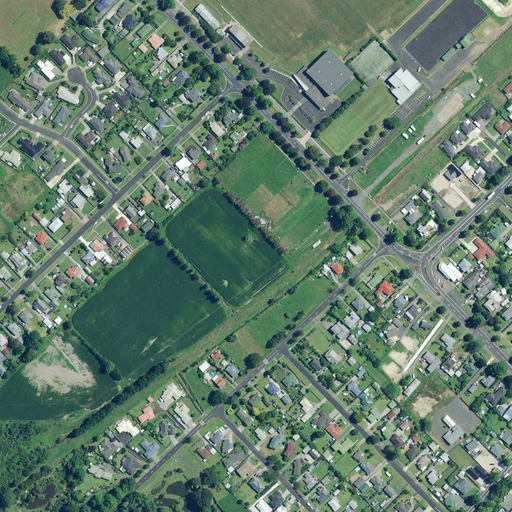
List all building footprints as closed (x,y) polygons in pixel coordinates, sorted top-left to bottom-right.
[(115,0),(102,0),(95,7),(100,12),(108,5),(109,6),(115,0)] [(511,10),(511,2),(507,8),(507,7),(505,9),(504,10),(501,10),(494,2),(495,1),(493,0),(482,0),(489,7),(490,6),(498,15),(499,15),(500,15),(501,16),(502,16),(503,16),(504,16),(505,16),(506,16),(507,15),(508,15),(508,14),(509,14),(511,10)] [(124,14),(130,8),(128,6),(129,6),(125,2),(122,5),(123,6),(118,11),(119,11),(117,14),(121,18),(124,15),(124,14)] [(221,25),(201,5),(196,10),(216,30),(221,25)] [(80,15),(76,11),(71,17),(75,21),(80,15)] [(134,16),(130,12),(126,16),(127,18),(123,22),(125,24),(124,25),(128,30),(139,20),(135,16),(134,16)] [(120,19),(115,14),(111,18),(116,22),(120,19)] [(152,28),(148,23),(137,33),(142,38),(152,28)] [(249,43),(232,25),(227,29),(245,47),(249,43)] [(91,32),(87,28),(82,34),(88,40),(97,44),(100,37),(91,32)] [(128,32),(125,28),(118,35),(122,39),(128,32)] [(224,34),(219,28),(216,31),(221,37),(224,34)] [(77,41),(80,39),(75,35),(70,39),(66,34),(61,39),(71,50),(76,46),(76,45),(79,42),(77,41)] [(155,37),(153,35),(148,40),(152,44),(151,45),(155,49),(164,41),(161,38),(159,39),(156,36),(155,37)] [(467,44),(461,38),(455,43),(461,50),(467,44)] [(140,44),(136,39),(131,43),(135,48),(140,44)] [(148,50),(142,43),(138,47),(144,54),(148,50)] [(109,53),(103,47),(97,53),(102,59),(109,53)] [(168,54),(162,47),(157,51),(154,54),(157,58),(158,57),(161,60),(168,54)] [(98,60),(87,48),(84,51),(85,52),(80,57),(85,62),(88,58),(94,64),(98,60)] [(455,52),(452,48),(441,58),(445,61),(455,52)] [(56,52),(54,49),(49,54),(61,66),(66,62),(63,58),(66,54),(62,50),(60,53),(58,50),(56,52)] [(356,79),(329,49),(308,69),(305,65),(294,74),(308,89),(305,91),(323,110),(356,79)] [(175,68),(178,66),(182,62),(181,61),(182,59),(179,56),(176,58),(174,55),(171,58),(170,58),(167,60),(175,68)] [(118,63),(117,64),(114,61),(113,62),(110,59),(107,61),(105,58),(100,63),(102,66),(104,64),(115,75),(119,71),(119,70),(122,67),(118,63)] [(54,67),(47,60),(44,64),(40,60),(37,64),(42,69),(41,70),(51,80),(55,76),(51,71),(54,67)] [(158,66),(155,64),(149,70),(152,72),(158,66)] [(396,103),(417,83),(403,69),(401,71),(396,66),(383,79),(389,86),(386,89),(394,97),(392,99),(396,103)] [(106,86),(112,81),(108,76),(107,77),(103,72),(102,73),(97,68),(93,72),(95,75),(94,76),(97,79),(96,80),(99,84),(100,85),(103,83),(106,86)] [(190,77),(183,70),(177,75),(172,81),(179,88),(190,77)] [(40,81),(42,77),(32,72),(29,77),(26,76),(24,80),(26,81),(26,83),(41,91),(44,86),(37,82),(38,81),(38,80),(40,81)] [(136,81),(132,77),(128,82),(131,85),(126,90),(131,94),(132,93),(136,97),(137,96),(140,98),(144,94),(139,88),(140,87),(135,82),(136,81)] [(511,91),(511,81),(503,90),(508,94),(510,92),(511,93),(511,91)] [(202,95),(194,87),(189,92),(188,90),(183,94),(182,94),(178,98),(183,102),(187,98),(188,100),(190,98),(194,103),(202,95)] [(21,94),(12,88),(10,91),(11,92),(9,94),(9,95),(7,97),(13,102),(12,103),(14,105),(15,104),(20,107),(27,112),(31,106),(25,101),(25,100),(19,96),(21,94)] [(58,97),(75,104),(76,104),(78,104),(79,100),(78,99),(78,98),(74,97),(74,96),(70,94),(70,92),(59,88),(57,93),(59,94),(58,97)] [(124,109),(128,105),(126,102),(129,99),(124,94),(122,97),(117,92),(113,96),(121,105),(124,109)] [(49,105),(45,101),(34,114),(39,118),(43,113),(47,117),(52,111),(47,108),(49,105)] [(111,118),(120,107),(116,104),(115,105),(112,102),(108,107),(106,105),(102,110),(111,118)] [(490,115),(491,114),(490,113),(492,111),(491,109),(493,107),(487,102),(471,117),(477,123),(483,117),(484,119),(486,118),(487,119),(491,116),(490,115)] [(71,111),(63,106),(53,122),(58,125),(61,121),(62,123),(66,117),(67,117),(71,111)] [(176,113),(170,106),(165,111),(171,118),(176,113)] [(234,121),(233,122),(235,124),(236,123),(236,124),(240,120),(237,116),(235,117),(230,111),(223,118),(225,120),(224,122),(227,125),(232,120),(234,121)] [(168,121),(162,114),(159,117),(160,118),(154,124),(160,130),(164,126),(163,126),(168,121)] [(100,121),(95,117),(89,122),(100,133),(103,130),(102,129),(104,127),(103,125),(106,122),(103,118),(100,121)] [(511,127),(506,122),(502,125),(499,121),(494,126),(502,135),(511,127)] [(220,128),(214,122),(209,126),(219,137),(225,132),(222,130),(223,129),(222,127),(220,128)] [(473,131),(476,128),(470,122),(468,124),(465,122),(460,126),(461,128),(461,129),(467,135),(472,130),(473,131)] [(157,132),(149,123),(142,129),(152,140),(156,136),(155,135),(157,132)] [(147,135),(136,124),(133,126),(144,138),(147,135)] [(129,136),(123,130),(119,134),(124,140),(129,136)] [(245,135),(242,131),(237,135),(234,132),(229,136),(234,142),(236,140),(238,141),(245,135)] [(90,142),(95,137),(90,132),(88,134),(87,133),(85,135),(84,136),(81,133),(76,137),(87,149),(92,144),(90,142)] [(458,134),(455,132),(450,136),(451,137),(450,138),(453,142),(454,142),(457,145),(460,142),(461,143),(465,138),(460,132),(458,134)] [(219,155),(216,152),(213,155),(208,150),(217,142),(210,134),(207,137),(209,140),(204,145),(206,147),(205,148),(207,149),(205,151),(214,160),(219,155)] [(143,142),(138,137),(135,140),(133,139),(130,141),(137,149),(140,145),(143,142)] [(26,152),(33,157),(36,153),(37,153),(39,151),(39,152),(44,146),(39,142),(35,147),(29,143),(30,141),(26,138),(24,140),(21,138),(18,142),(21,144),(19,147),(26,152)] [(453,146),(446,140),(443,143),(445,146),(443,148),(448,154),(447,155),(451,158),(455,154),(453,151),(453,150),(451,148),(453,146)] [(121,149),(120,150),(121,155),(122,155),(125,162),(131,160),(126,147),(123,148),(123,147),(120,148),(121,149)] [(194,152),(191,149),(187,153),(193,159),(201,152),(197,149),(194,152)] [(20,154),(13,150),(10,155),(5,152),(2,157),(8,161),(8,160),(14,164),(13,165),(18,167),(21,162),(17,159),(20,154)] [(55,157),(49,150),(43,156),(51,165),(55,161),(52,159),(55,157)] [(192,164),(185,156),(175,164),(181,171),(182,169),(185,173),(189,169),(188,167),(192,164)] [(112,157),(105,157),(105,165),(107,165),(107,167),(108,167),(109,173),(121,172),(121,167),(119,167),(119,162),(115,163),(112,163),(112,157)] [(65,168),(66,169),(68,167),(70,164),(63,158),(51,170),(52,170),(45,178),(49,182),(57,174),(59,176),(64,171),(63,170),(65,168)] [(207,164),(202,160),(197,165),(201,170),(207,164)] [(470,164),(467,161),(460,168),(465,173),(471,167),(469,165),(470,164)] [(476,172),(473,175),(474,176),(472,178),(478,184),(482,181),(480,179),(482,177),(483,178),(486,175),(484,174),(486,172),(480,166),(475,172),(476,172)] [(174,174),(168,168),(163,173),(164,174),(161,177),(166,182),(174,174)] [(181,177),(187,182),(187,181),(190,184),(192,182),(187,177),(189,175),(186,172),(181,177)] [(186,183),(181,178),(178,181),(182,186),(186,183)] [(453,182),(449,178),(443,184),(456,197),(464,189),(456,180),(453,182)] [(71,188),(63,181),(58,186),(60,187),(57,191),(61,195),(64,191),(66,193),(71,188)] [(153,194),(156,198),(166,189),(167,191),(170,188),(166,185),(164,187),(158,181),(155,185),(156,186),(153,189),(155,192),(153,194)] [(86,189),(82,185),(79,188),(89,198),(91,196),(92,197),(93,196),(92,194),(94,193),(89,187),(86,189)] [(432,197),(424,190),(419,194),(428,203),(431,200),(430,199),(432,197)] [(153,199),(146,192),(142,195),(143,197),(140,200),(145,206),(153,199)] [(86,200),(79,193),(70,203),(75,208),(77,205),(79,207),(86,200)] [(181,202),(178,198),(170,205),(174,209),(181,202)] [(419,208),(411,200),(404,207),(405,208),(401,211),(404,215),(406,214),(407,216),(405,218),(411,225),(421,216),(418,211),(416,213),(415,211),(419,208)] [(447,216),(437,201),(429,206),(432,209),(433,208),(441,220),(447,216)] [(137,214),(129,206),(124,211),(132,218),(137,214)] [(73,215),(67,208),(62,213),(64,215),(61,218),(65,223),(73,215)] [(63,224),(56,216),(51,221),(53,222),(48,227),(54,233),(63,224)] [(126,229),(129,226),(127,223),(128,222),(123,216),(113,225),(119,231),(123,227),(126,229)] [(39,223),(32,217),(30,219),(37,226),(39,223)] [(49,223),(44,218),(40,222),(44,227),(49,223)] [(426,232),(435,224),(431,219),(429,222),(428,221),(427,222),(428,223),(423,227),(422,226),(417,230),(420,233),(419,233),(422,236),(424,235),(424,236),(425,236),(426,236),(427,236),(427,235),(428,235),(428,234),(427,233),(427,232),(426,232)] [(154,225),(149,220),(141,228),(146,233),(154,225)] [(494,240),(495,239),(507,229),(503,225),(502,226),(500,224),(498,226),(497,225),(494,229),(493,228),(486,234),(489,238),(490,237),(494,240)] [(27,229),(25,232),(33,239),(35,237),(27,229)] [(118,237),(113,231),(108,236),(106,235),(103,238),(110,245),(118,237)] [(41,233),(40,232),(37,235),(38,236),(35,239),(41,245),(45,242),(44,240),(48,237),(43,232),(41,233)] [(100,243),(96,239),(94,241),(90,245),(96,252),(98,250),(100,252),(105,248),(103,246),(107,243),(104,240),(100,243)] [(26,243),(28,245),(24,249),(20,245),(18,248),(25,256),(29,253),(30,254),(33,252),(34,253),(37,249),(29,241),(26,243)] [(479,260),(486,254),(488,256),(487,258),(489,259),(495,254),(483,242),(478,247),(480,248),(473,254),(479,260)] [(133,249),(128,245),(119,253),(124,258),(133,249)] [(355,247),(353,245),(352,246),(351,245),(350,246),(351,247),(350,248),(357,256),(362,251),(357,245),(355,247)] [(9,257),(4,251),(0,254),(5,260),(9,257)] [(86,255),(84,253),(80,256),(82,258),(82,259),(87,264),(89,263),(92,266),(97,262),(91,256),(92,255),(89,252),(86,255)] [(475,257),(470,252),(466,256),(471,261),(475,257)] [(18,258),(14,254),(9,258),(17,266),(16,267),(18,270),(25,263),(20,257),(18,258)] [(112,261),(106,255),(101,260),(106,266),(112,261)] [(462,261),(458,265),(461,269),(460,269),(463,272),(465,271),(468,273),(471,271),(470,270),(473,267),(465,258),(461,261),(462,261)] [(444,264),(441,261),(437,265),(438,268),(450,282),(458,275),(446,262),(444,264)] [(343,269),(338,263),(335,265),(333,263),(330,266),(338,275),(343,269)] [(323,266),(324,267),(323,269),(321,268),(320,269),(326,276),(327,274),(326,273),(330,269),(324,264),(323,266)] [(0,269),(0,277),(1,279),(3,277),(6,280),(12,275),(4,266),(0,269)] [(75,279),(78,276),(74,272),(77,270),(73,266),(71,269),(70,267),(65,272),(71,279),(73,277),(75,279)] [(383,278),(377,272),(374,276),(374,277),(366,285),(371,290),(383,278)] [(473,287),(478,283),(476,280),(479,277),(475,272),(463,282),(469,289),(472,286),(473,287)] [(66,279),(62,274),(55,280),(56,281),(55,282),(58,285),(56,287),(62,294),(65,292),(60,287),(65,282),(67,284),(70,281),(67,278),(66,279)] [(95,281),(89,275),(85,279),(91,285),(95,281)] [(395,289),(385,279),(378,286),(380,288),(375,293),(377,296),(383,291),(388,296),(395,289)] [(495,286),(490,281),(485,286),(484,285),(481,289),(479,287),(477,289),(479,291),(475,295),(481,300),(495,286)] [(44,292),(52,300),(56,296),(57,298),(60,295),(52,287),(49,290),(47,289),(44,292)] [(502,298),(494,290),(493,291),(492,290),(486,296),(489,300),(483,305),(491,312),(494,309),(490,305),(492,303),(494,305),(502,298)] [(399,309),(407,302),(401,295),(393,302),(399,309)] [(366,304),(358,297),(351,304),(358,311),(366,304)] [(50,310),(38,298),(35,301),(36,302),(34,304),(35,305),(33,307),(37,310),(39,308),(43,313),(44,312),(46,314),(50,310)] [(54,300),(49,305),(53,308),(54,307),(55,308),(59,305),(54,300)] [(378,311),(372,305),(368,309),(374,315),(378,311)] [(418,310),(413,305),(405,314),(412,321),(420,312),(418,310)] [(511,305),(501,315),(507,321),(511,317),(511,318),(511,305)] [(26,324),(32,318),(28,314),(30,312),(26,309),(18,316),(26,324)] [(355,327),(353,325),(356,322),(359,319),(352,311),(349,314),(351,316),(349,318),(347,316),(344,319),(345,321),(344,322),(351,330),(355,327)] [(52,323),(47,318),(43,321),(48,327),(49,326),(52,323)] [(403,324),(397,318),(393,322),(399,328),(403,324)] [(341,340),(350,331),(339,321),(336,325),(335,324),(330,329),(336,335),(338,332),(340,334),(337,336),(341,340)] [(425,328),(425,329),(427,330),(427,329),(431,330),(433,324),(422,321),(421,327),(425,328)] [(21,330),(14,323),(12,324),(11,323),(7,327),(16,336),(21,330)] [(372,329),(366,323),(362,327),(368,332),(372,329)] [(397,328),(385,334),(388,340),(400,334),(397,328)] [(456,342),(445,333),(441,339),(445,343),(445,344),(448,346),(445,349),(448,351),(456,342)] [(0,334),(0,345),(2,347),(5,344),(6,345),(9,343),(0,334)] [(358,339),(353,334),(348,338),(353,343),(358,339)] [(418,342),(410,335),(404,342),(405,343),(402,347),(407,351),(406,352),(408,354),(418,342)] [(25,342),(20,337),(16,341),(21,346),(25,342)] [(344,338),(339,342),(347,350),(352,346),(344,338)] [(11,350),(8,347),(2,352),(5,355),(11,350)] [(331,348),(324,356),(333,365),(335,363),(336,364),(342,359),(331,348)] [(215,361),(221,356),(220,354),(221,353),(219,351),(214,355),(213,354),(210,356),(215,361)] [(431,373),(441,362),(436,358),(428,351),(422,357),(430,364),(426,369),(431,373)] [(356,362),(352,357),(347,361),(352,366),(356,362)] [(454,367),(457,364),(455,363),(455,362),(453,360),(453,361),(449,357),(440,367),(447,373),(451,369),(454,366),(454,367)] [(310,364),(317,371),(319,369),(320,370),(323,368),(324,366),(316,358),(310,364)] [(210,366),(205,361),(198,368),(203,372),(210,366)] [(474,365),(471,362),(469,364),(468,363),(464,367),(468,371),(468,372),(472,376),(479,369),(474,365)] [(239,372),(232,365),(230,367),(229,366),(226,369),(233,378),(236,375),(239,372)] [(366,372),(363,368),(357,374),(360,377),(366,372)] [(211,378),(205,371),(201,375),(206,381),(207,380),(209,381),(211,378)] [(292,376),(290,374),(282,381),(288,388),(291,385),(293,386),(297,382),(294,379),(295,378),(293,375),(292,376)] [(400,379),(394,374),(391,378),(396,383),(400,379)] [(226,383),(219,375),(213,381),(220,388),(226,383)] [(495,380),(490,375),(485,379),(484,378),(481,382),(488,388),(495,380)] [(494,388),(500,381),(497,378),(491,386),(494,388)] [(420,383),(416,379),(404,392),(401,390),(396,395),(399,398),(400,397),(405,402),(409,397),(408,397),(420,383)] [(352,382),(348,386),(347,390),(351,390),(357,396),(361,392),(355,385),(355,384),(355,383),(355,382),(354,382),(354,381),(353,381),(352,382)] [(381,386),(376,381),(372,385),(377,390),(381,386)] [(269,385),(265,389),(271,394),(272,393),(274,395),(279,389),(272,382),(269,385)] [(159,399),(162,403),(163,401),(164,402),(165,401),(165,402),(167,400),(168,401),(173,396),(176,400),(181,395),(183,397),(186,395),(181,391),(180,392),(178,389),(177,388),(172,383),(166,389),(166,390),(163,393),(164,394),(159,399)] [(477,388),(473,384),(468,390),(472,393),(477,388)] [(486,397),(483,400),(487,403),(490,401),(494,405),(508,392),(502,386),(494,394),(490,391),(485,396),(486,397)] [(373,403),(371,401),(373,399),(374,397),(371,394),(367,397),(363,393),(359,396),(363,400),(361,402),(364,405),(361,408),(364,412),(373,403)] [(262,400),(256,394),(248,401),(254,407),(262,400)] [(291,401),(286,395),(281,399),(287,405),(291,401)] [(313,406),(305,398),(300,403),(304,407),(302,408),(306,413),(313,406)] [(272,404),(268,399),(264,402),(269,407),(272,404)] [(397,405),(393,401),(388,405),(392,409),(397,405)] [(190,411),(182,402),(179,404),(177,403),(176,404),(178,406),(174,410),(182,419),(181,419),(186,424),(191,419),(186,414),(190,411)] [(511,417),(511,404),(502,417),(509,422),(511,417)] [(153,412),(149,406),(143,410),(145,413),(138,418),(141,423),(148,419),(149,420),(155,417),(152,412),(153,412)] [(506,410),(501,406),(496,411),(501,415),(506,410)] [(399,411),(396,407),(387,416),(390,420),(399,411)] [(379,421),(382,417),(373,408),(370,411),(371,413),(367,418),(372,423),(377,418),(379,421)] [(248,427),(254,421),(251,417),(250,418),(241,409),(236,414),(248,427)] [(329,416),(330,416),(328,413),(327,414),(323,410),(319,414),(321,416),(320,417),(318,416),(311,422),(312,423),(310,425),(312,427),(316,424),(320,429),(326,423),(327,424),(332,420),(329,416)] [(312,416),(308,412),(303,417),(304,419),(302,420),(304,423),(312,416)] [(455,424),(447,415),(443,419),(451,428),(455,424)] [(471,420),(466,425),(470,428),(473,431),(482,421),(479,418),(474,423),(471,420)] [(122,432),(127,432),(128,433),(129,432),(133,437),(139,432),(135,427),(134,428),(131,424),(128,420),(126,422),(124,420),(117,425),(118,426),(116,428),(120,433),(122,432)] [(168,424),(164,420),(159,425),(161,427),(161,431),(159,433),(164,438),(168,434),(169,434),(175,434),(175,427),(168,427),(168,424)] [(386,425),(381,430),(382,432),(383,433),(382,434),(386,438),(396,428),(389,421),(385,425),(386,425)] [(409,425),(405,421),(400,427),(403,431),(409,425)] [(335,428),(331,424),(325,429),(336,440),(341,434),(339,432),(341,430),(337,426),(335,428)] [(443,437),(451,445),(460,437),(462,439),(466,435),(457,427),(456,425),(452,430),(454,432),(452,433),(449,431),(443,437)] [(267,436),(258,427),(254,431),(258,435),(257,436),(262,441),(267,436)] [(215,435),(210,439),(215,444),(215,443),(217,445),(221,440),(220,439),(223,435),(219,431),(215,435)] [(511,441),(511,436),(506,431),(502,435),(501,434),(499,437),(509,445),(511,441)] [(300,437),(297,433),(292,437),(296,441),(300,437)] [(404,443),(395,433),(392,436),(393,437),(390,439),(395,445),(394,446),(398,449),(404,443)] [(283,438),(277,435),(276,438),(273,437),(269,447),(275,450),(279,443),(281,443),(283,438)] [(338,449),(343,454),(347,450),(354,444),(348,438),(341,445),(337,441),(331,447),(336,451),(338,449)] [(111,445),(106,439),(100,444),(103,447),(100,450),(101,452),(100,453),(106,458),(117,448),(112,443),(111,445)] [(151,446),(145,439),(140,444),(147,451),(144,454),(148,459),(160,448),(155,443),(151,446)] [(475,439),(466,446),(469,452),(479,445),(475,439)] [(222,447),(222,453),(225,452),(225,453),(228,453),(227,449),(233,448),(233,443),(230,444),(230,440),(224,440),(224,442),(222,442),(223,446),(222,447)] [(438,447),(433,442),(429,446),(434,451),(438,447)] [(290,459),(295,453),(296,444),(287,443),(287,450),(283,454),(290,459)] [(217,452),(209,444),(206,448),(213,455),(217,452)] [(420,451),(414,444),(410,447),(411,448),(407,452),(407,453),(406,454),(408,456),(408,457),(411,460),(420,451)] [(500,453),(503,451),(495,444),(490,451),(498,458),(502,455),(500,453)] [(311,449),(308,445),(303,451),(306,454),(311,449)] [(203,450),(200,447),(196,450),(205,459),(203,461),(204,462),(211,455),(205,448),(203,450)] [(321,455),(314,448),(309,452),(316,459),(321,455)] [(361,455),(363,453),(359,449),(352,457),(356,460),(357,459),(360,463),(364,458),(361,455)] [(331,455),(327,451),(322,455),(327,459),(331,455)] [(449,456),(445,452),(440,457),(443,461),(449,456)] [(123,462),(121,465),(122,466),(119,469),(121,471),(124,467),(128,470),(127,472),(132,475),(135,470),(132,467),(134,463),(135,464),(138,461),(127,453),(121,461),(123,462)] [(240,460),(237,453),(223,461),(226,468),(232,465),(240,460)] [(419,466),(418,467),(421,471),(421,470),(423,471),(429,466),(427,464),(431,461),(430,460),(433,457),(428,453),(425,456),(425,455),(423,457),(422,457),(418,461),(419,462),(417,464),(419,466)] [(300,476),(302,465),(299,459),(295,460),(295,461),(293,462),(295,466),(293,475),(300,476)] [(255,471),(247,462),(236,471),(242,477),(247,473),(249,476),(255,471)] [(363,462),(360,466),(366,472),(365,472),(368,476),(375,469),(371,465),(370,466),(367,463),(365,465),(363,462)] [(99,467),(91,465),(89,472),(95,474),(95,476),(100,478),(100,477),(109,480),(112,474),(102,471),(102,470),(98,469),(99,467)] [(471,468),(468,471),(476,480),(481,476),(484,479),(488,475),(479,466),(474,470),(471,468)] [(438,479),(434,475),(435,474),(436,473),(434,470),(427,477),(429,479),(428,480),(432,485),(438,479)] [(317,482),(308,473),(304,476),(306,478),(304,480),(308,485),(306,486),(309,490),(317,482)] [(255,476),(249,483),(259,494),(265,488),(259,481),(255,476)] [(330,480),(327,476),(321,482),(325,485),(330,480)] [(382,482),(376,476),(373,479),(373,478),(370,481),(375,486),(373,487),(378,492),(387,484),(383,480),(382,482)] [(366,481),(361,477),(354,484),(358,488),(366,481)] [(470,483),(462,477),(454,486),(464,495),(471,487),(468,485),(470,483)] [(370,487),(365,483),(359,489),(363,493),(370,487)] [(453,490),(446,484),(442,488),(449,493),(453,490)] [(396,494),(388,485),(384,490),(391,498),(396,494)] [(329,495),(321,486),(318,489),(320,491),(318,493),(321,496),(317,499),(321,503),(329,495)] [(284,499),(277,491),(271,498),(273,500),(270,503),(275,508),(284,499)] [(449,495),(446,494),(443,497),(445,499),(443,502),(448,506),(449,505),(452,507),(454,505),(456,507),(460,502),(454,496),(454,497),(450,494),(449,495)] [(339,502),(336,498),(334,500),(333,498),(328,503),(335,511),(340,507),(337,503),(339,502)] [(358,506),(352,500),(348,504),(354,510),(358,506)] [(389,505),(385,501),(380,506),(384,510),(389,505)] [(269,511),(270,511),(261,502),(256,506),(261,511),(259,511),(269,511)] [(405,506),(400,502),(395,508),(399,511),(407,511),(411,508),(407,504),(405,506)]
